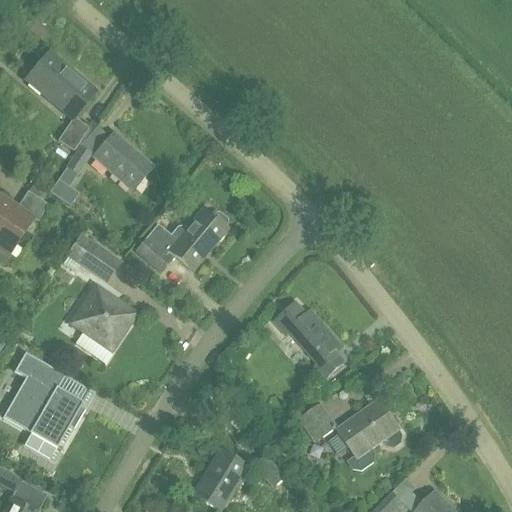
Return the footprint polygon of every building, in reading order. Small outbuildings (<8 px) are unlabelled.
[(78,116),(96,94),(49,54),(26,81),(45,97),(50,92),(78,116)] [(73,119),(57,142),(72,153),(88,129),(73,119)] [(93,158),(132,192),(152,169),(113,135),(93,158)] [(53,155),(63,162),(69,153),(60,147),(53,155)] [(65,169),(77,177),(91,155),(79,148),(65,169)] [(78,196),(68,189),(58,182),(50,195),(70,208),(78,196)] [(0,263),(5,267),(12,258),(9,255),(32,220),(37,223),(48,207),(27,193),(16,210),(0,199),(0,263)] [(134,254),(160,276),(174,259),(192,273),(227,230),(224,228),(226,225),(226,221),(218,215),(215,216),(214,217),(211,215),(210,216),(202,210),(185,231),(183,229),(177,230),(172,236),(170,238),(156,228),(134,254)] [(79,267),(106,286),(121,264),(80,236),(65,258),(60,264),(74,275),(79,267)] [(70,325),(110,352),(135,316),(95,289),(70,325)] [(315,368),(325,380),(344,364),(334,352),(340,347),(311,313),(289,332),(317,365),(315,368)] [(0,340),(10,328),(0,320),(0,340)] [(84,412),(80,409),(82,405),(57,390),(64,378),(24,355),(24,356),(26,358),(17,374),(14,372),(14,374),(25,380),(2,419),(30,436),(56,451),(69,429),(73,431),(84,412)] [(374,465),(376,455),(373,451),(383,445),(386,449),(395,451),(401,446),(402,436),(398,430),(379,404),(338,433),(356,458),(348,464),(354,473),(362,474),(374,465)] [(300,420),(316,443),(336,429),(320,406),(300,420)] [(192,496),(217,511),(218,511),(246,468),(220,452),(192,496)] [(252,467),(281,500),(292,490),(264,457),(252,467)] [(2,511),(39,511),(47,498),(20,484),(21,482),(0,470),(0,487),(13,494),(9,500),(2,511)] [(416,511),(453,511),(435,493),(416,511)] [(374,511),(392,511),(401,503),(392,495),(374,511)]
